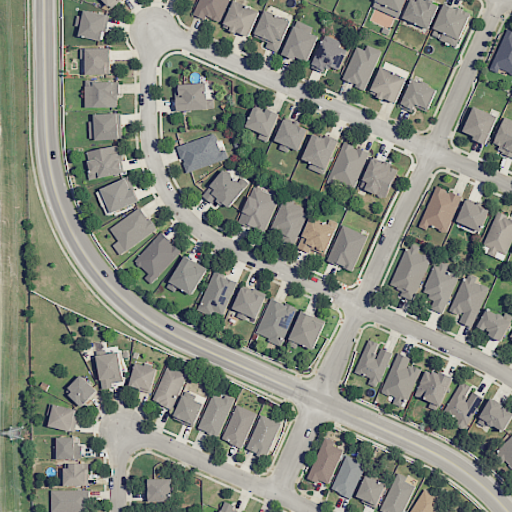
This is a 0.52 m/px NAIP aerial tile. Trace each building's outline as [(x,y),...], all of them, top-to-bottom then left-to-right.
[(119,0),(103,0),(111,8),(119,0)] [(228,0),(198,0),(193,13),(219,24),(228,0)] [(405,0),(374,0),(372,6),(398,18),(405,0)] [(410,0),(403,18),(428,29),(439,4),(429,0),(410,0)] [(223,27),(250,36),(258,9),(231,1),(223,27)] [(458,46),(469,12),(443,3),(431,37),(458,46)] [(78,24),(81,25),(79,36),(103,40),(108,14),(81,9),(78,24)] [(290,21),(264,10),(253,36),(267,42),(265,46),(277,52),(290,21)] [(282,53),(306,63),(318,36),(309,32),(311,27),(296,20),(282,53)] [(489,69),(505,76),(507,72),(511,74),(511,31),(506,29),(489,69)] [(339,71),(348,49),(322,39),(311,67),(323,73),(326,66),(339,71)] [(356,46),(342,80),(365,89),(381,50),(367,44),(365,50),(356,46)] [(110,47),(80,48),(80,60),(85,60),(86,74),(111,74),(110,47)] [(370,94),(397,103),(406,76),(379,67),(370,94)] [(427,112),(437,89),(412,78),(399,107),(412,113),(415,106),(427,112)] [(118,81),(85,81),(85,107),(118,107),(118,81)] [(175,84),(176,110),(213,108),(212,91),(206,92),(206,83),(175,84)] [(279,113),(266,108),(265,111),(253,107),(246,127),(260,132),(258,138),(268,142),(279,113)] [(496,114),(472,107),(463,135),(488,142),(496,114)] [(94,121),(88,121),(89,140),(121,138),(120,113),(94,114),(94,121)] [(511,155),(511,119),(504,117),(492,147),(511,155)] [(274,144),(289,150),(290,147),(299,151),(308,128),(283,119),(274,144)] [(310,162),(308,168),(324,174),(337,142),(313,132),(302,159),(310,162)] [(177,146),(186,172),(228,158),(225,149),(220,151),(214,133),(177,146)] [(326,182),(334,186),(336,182),(353,189),(368,152),(343,142),(326,182)] [(90,179),(124,173),(119,145),(84,151),(90,179)] [(360,187),(386,198),(398,168),(372,158),(360,187)] [(246,185),(224,168),(202,195),(211,203),(215,198),(228,209),(246,185)] [(140,201),(129,176),(100,189),(111,213),(140,201)] [(264,233),(280,192),(272,189),(270,193),(252,186),(238,222),(264,233)] [(460,195),(434,186),(420,227),(428,230),(429,226),(448,232),(460,195)] [(282,199),(270,231),(295,241),(307,208),(282,199)] [(489,209),(465,200),(456,222),(481,231),(489,209)] [(112,245),(119,255),(157,230),(141,206),(109,228),(118,241),(112,245)] [(481,251),(503,260),(511,239),(511,218),(497,212),(481,251)] [(296,248),(309,253),(311,249),(324,254),(336,227),(309,216),(296,248)] [(352,270),(367,235),(341,225),(327,260),(352,270)] [(133,262),(153,281),(181,251),(160,232),(133,262)] [(414,298),(431,257),(418,252),(420,247),(408,242),(389,288),(414,298)] [(177,287),(193,295),(206,267),(182,256),(167,288),(175,292),(177,287)] [(430,308),(443,314),(459,274),(445,269),(447,264),(435,260),(422,293),(434,298),(430,308)] [(221,319),(237,281),(213,271),(197,309),(221,319)] [(449,311),(461,316),(459,321),(472,327),(489,287),(475,281),(477,277),(466,272),(449,311)] [(254,322),(265,295),(242,285),(231,312),(254,322)] [(281,345),(296,308),(270,297),(256,334),(281,345)] [(477,328),(502,340),(511,320),(486,308),(477,328)] [(316,348),(324,318),(299,311),(291,341),(316,348)] [(369,378),(367,384),(377,388),(391,352),(378,347),(380,344),(368,339),(355,372),(369,378)] [(111,382),(123,380),(119,352),(97,355),(101,389),(112,388),(111,382)] [(419,368),(408,364),(410,357),(396,352),(382,393),(395,397),(392,403),(404,408),(419,368)] [(129,386),(151,392),(157,368),(135,362),(129,386)] [(172,409),(187,374),(167,365),(152,401),(172,409)] [(414,395),(440,406),(452,378),(426,367),(414,395)] [(65,391),(81,407),(97,391),(81,375),(65,391)] [(483,397),(470,390),(472,387),(460,381),(443,412),(457,420),(454,425),(464,430),(483,397)] [(233,397),(225,394),(224,398),(211,393),(198,429),(219,437),(233,397)] [(203,403),(183,394),(173,418),(193,427),(203,403)] [(478,420),(503,433),(511,415),(511,410),(489,398),(478,420)] [(78,410),(54,404),(48,426),(72,432),(78,410)] [(242,448),(256,413),(236,404),(221,439),(242,448)] [(248,450),(269,456),(279,421),(258,415),(248,450)] [(511,434),(496,452),(511,466),(511,434)] [(75,437),(55,437),(55,459),(82,458),(82,444),(75,444),(75,437)] [(342,449),(331,445),(333,440),(324,437),(308,478),(329,485),(342,449)] [(331,490),(351,498),(365,463),(346,455),(331,490)] [(64,463),(64,486),(88,485),(88,463),(64,463)] [(402,511),(415,486),(405,481),(407,477),(397,472),(379,511),(381,511),(402,511)] [(385,482),(364,476),(357,500),(378,506),(385,482)] [(149,502),(171,501),(171,478),(148,479),(149,502)] [(410,511),(434,511),(441,498),(422,488),(410,511)] [(51,511),(88,510),(88,490),(51,490),(51,511)]
